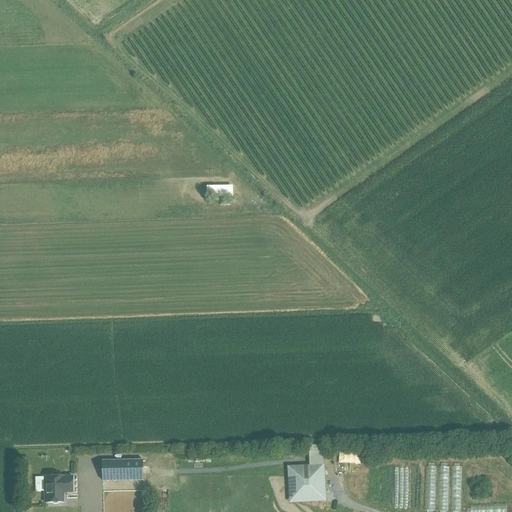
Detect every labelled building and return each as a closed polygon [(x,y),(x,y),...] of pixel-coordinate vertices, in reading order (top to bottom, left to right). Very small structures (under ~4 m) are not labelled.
[(202,185),(202,196),(229,196),(229,185),(202,185)] [(309,467),(287,468),(289,505),(326,503),(324,467),(323,447),(308,447),(309,467)] [(334,455),(334,463),(356,463),(356,455),(334,455)] [(143,461),(103,461),(103,481),(143,481),(143,461)] [(47,477),(36,477),(36,491),(45,491),(45,503),(53,503),(54,504),(58,504),(59,503),(64,503),(64,493),(74,493),(73,477),(65,477),(61,477),(60,474),(59,473),(54,473),(53,474),(53,477),(47,477)]
